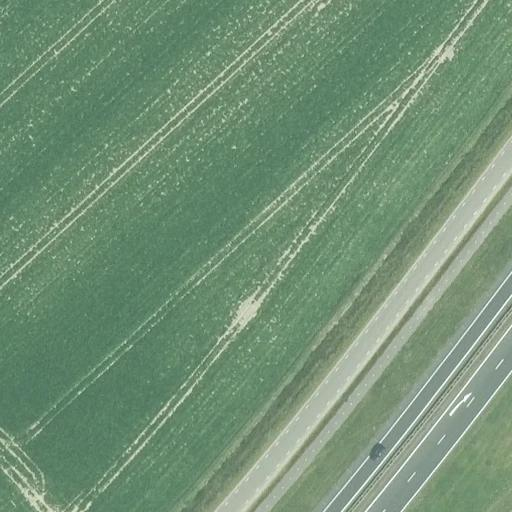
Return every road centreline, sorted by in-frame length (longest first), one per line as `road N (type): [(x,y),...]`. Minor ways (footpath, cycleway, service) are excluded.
road 1 (unclassified): [(228,511),(511,153)]
road 2 (trunk): [(511,282),(333,511)]
road 3 (trunk): [(382,511),(511,346)]
